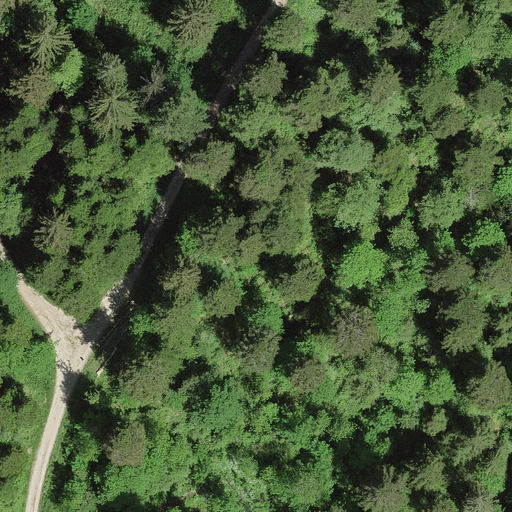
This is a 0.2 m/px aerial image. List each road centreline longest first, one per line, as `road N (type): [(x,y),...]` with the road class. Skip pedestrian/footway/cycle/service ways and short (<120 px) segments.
road 1 (track): [(0,248),(79,347),(127,288),(282,0)]
road 2 (track): [(30,511),(53,411),(79,347)]
